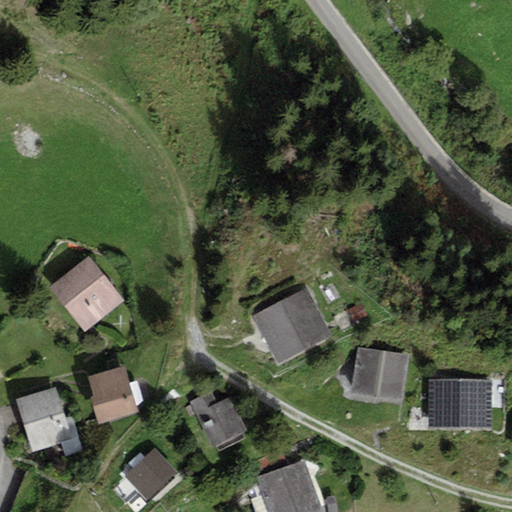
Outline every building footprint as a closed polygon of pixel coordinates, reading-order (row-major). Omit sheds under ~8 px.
[(89,258),(50,291),(83,332),(123,299),(89,258)] [(309,292),(256,319),(280,365),(332,339),(309,292)] [(405,360),(358,355),(353,400),(401,405),(405,360)] [(96,398),(89,400),(96,424),(139,412),(126,367),(91,377),(96,398)] [(496,382),(439,381),(438,420),(438,429),(495,430),(496,382)] [(56,390),(17,401),(32,450),(70,439),(56,390)] [(210,396),(193,404),(213,445),(244,430),(230,400),(215,407),(210,396)] [(154,453),(128,478),(146,497),(172,472),(154,453)] [(318,511),(303,464),(257,478),(267,511),(318,511)]
